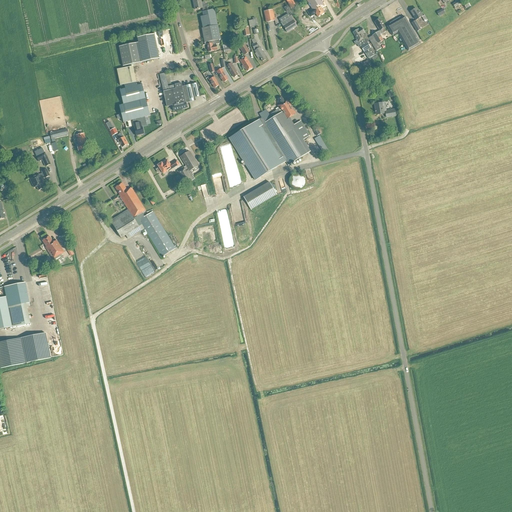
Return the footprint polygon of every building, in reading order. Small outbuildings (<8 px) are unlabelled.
[(192,0),(195,10),(202,8),(203,12),(208,11),(207,5),(205,5),(205,2),(201,3),(200,0),(192,0)] [(321,8),(325,6),(321,0),(307,0),(306,1),(312,10),(309,12),(311,16),(315,14),(318,17),(324,13),(321,8)] [(289,5),(285,7),(290,15),(294,13),(289,5)] [(416,20),(422,17),(419,10),(417,11),(416,9),(411,12),(416,20)] [(202,12),(203,16),(201,17),(203,28),(217,25),(214,10),(208,11),(203,12),(202,12)] [(275,21),(273,11),(264,12),(266,22),(275,21)] [(287,33),(297,27),(291,17),(281,23),(287,33)] [(387,27),(392,36),(398,33),(408,52),(420,45),(404,17),(387,27)] [(386,32),(384,28),(385,28),(380,19),(375,23),(380,31),(372,36),(373,36),(368,38),(370,41),(373,47),(376,51),(381,48),(380,46),(382,44),(381,42),(383,41),(380,35),(386,32)] [(421,30),(415,21),(412,23),(417,32),(421,30)] [(217,25),(203,28),(202,29),(204,43),(205,45),(207,45),(208,52),(214,51),(217,51),(216,45),(215,46),(215,45),(220,44),(219,40),(221,40),(219,33),(217,25)] [(354,32),(353,33),(356,38),(355,39),(357,41),(356,41),(354,42),(356,45),(357,45),(357,44),(359,48),(359,47),(360,47),(364,52),(368,59),(369,59),(370,60),(376,57),(375,55),(368,44),(367,42),(366,42),(368,41),(367,39),(362,29),(361,28),(359,30),(359,29),(355,32),(354,32)] [(159,60),(154,35),(138,39),(139,43),(119,47),(123,67),(159,60)] [(231,51),(229,44),(222,46),(224,53),(231,51)] [(244,44),(239,47),(244,55),(249,52),(244,44)] [(260,48),(259,48),(255,51),(254,51),(256,53),(255,54),(258,59),(260,58),(262,62),(266,59),(264,56),(265,55),(260,48)] [(247,71),(252,68),(250,65),(251,64),(248,61),(245,57),(241,59),(244,64),(242,65),(243,66),(242,67),(243,69),(245,68),(247,71)] [(360,72),(371,66),(368,61),(357,67),(360,72)] [(234,78),(238,75),(236,72),(233,67),(231,63),(226,67),(228,70),(231,75),(232,74),(234,78)] [(150,116),(146,102),(142,86),(137,87),(133,66),(117,70),(120,86),(124,85),(125,89),(120,90),(123,105),(119,106),(123,122),(124,122),(126,127),(129,126),(127,121),(132,120),(134,126),(136,136),(144,134),(141,124),(146,123),(145,117),(150,116)] [(225,77),(226,76),(222,69),(217,72),(218,74),(218,75),(221,79),(222,79),(224,82),(228,80),(225,77)] [(165,73),(159,75),(167,107),(172,106),(173,111),(187,108),(186,102),(189,102),(195,100),(194,97),(200,96),(197,84),(186,87),(182,88),(181,83),(175,85),(176,89),(169,90),(165,73)] [(215,88),(219,86),(216,82),(217,82),(214,77),(212,78),(211,77),(209,78),(208,79),(212,85),(213,85),(215,88)] [(256,181),(286,162),(288,166),(307,154),(300,142),(310,136),(301,121),(290,127),(286,120),(296,114),(288,100),(284,102),(281,98),(278,100),(278,101),(277,102),(279,105),(277,106),(279,109),(269,115),(266,110),(259,114),(262,119),(230,139),(256,181)] [(397,116),(396,110),(386,111),(385,102),(382,103),(374,105),(376,115),(384,114),(386,113),(386,118),(397,116)] [(68,134),(67,129),(50,133),(51,138),(66,135),(68,134)] [(122,148),(128,145),(125,140),(126,140),(124,137),(121,133),(116,136),(119,142),(118,142),(120,144),(120,143),(122,148)] [(84,143),(86,143),(84,134),(77,135),(79,145),(77,145),(78,151),(85,149),(84,143)] [(42,148),(35,152),(37,157),(45,153),(42,148)] [(200,169),(198,167),(198,166),(189,151),(188,152),(187,150),(185,152),(186,153),(180,157),(186,167),(178,172),(186,185),(192,181),(195,179),(191,174),(200,169)] [(36,157),(39,162),(42,160),(46,167),(51,164),(45,153),(37,157),(36,157)] [(179,165),(180,164),(179,164),(177,161),(177,160),(176,161),(170,165),(167,160),(162,164),(162,163),(161,164),(160,163),(158,165),(158,166),(159,168),(156,170),(159,173),(161,171),(163,174),(172,168),(173,169),(179,165)] [(39,174),(30,179),(34,188),(37,186),(39,191),(43,189),(41,184),(43,183),(41,179),(44,177),(45,178),(50,176),(47,169),(42,172),(43,174),(39,175),(39,174)] [(269,182),(243,198),(251,211),(277,195),(269,182)] [(128,210),(111,221),(117,232),(119,235),(121,238),(126,235),(128,239),(145,229),(160,254),(162,257),(164,256),(175,249),(174,246),(152,212),(147,215),(145,217),(144,217),(143,215),(142,213),(145,211),(146,211),(145,210),(144,208),(136,196),(131,188),(127,191),(122,183),(115,188),(120,195),(119,195),(120,197),(128,210)] [(53,259),(64,252),(56,241),(53,243),(49,237),(42,241),(46,247),(46,248),(53,259)] [(13,306),(8,307),(12,327),(30,323),(26,303),(29,303),(25,283),(9,286),(13,306)] [(0,368),(14,365),(25,363),(51,358),(46,333),(41,334),(20,338),(9,341),(0,342),(0,368)]
